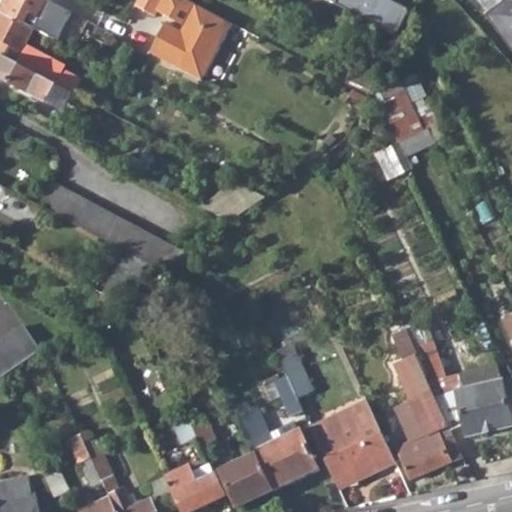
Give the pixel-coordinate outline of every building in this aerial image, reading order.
[(19,21),(20,20),(23,14),(28,16),(31,12),(42,17),(50,1),(47,0),(0,0),(0,10),(0,11),(19,21)] [(150,54),(203,82),(234,24),(188,0),(140,0),(137,6),(157,17),(159,14),(184,27),(182,31),(166,23),(150,54)] [(339,0),(337,5),(398,33),(409,10),(390,0),(339,0)] [(511,0),(476,0),(511,47),(511,0)] [(64,27),(67,22),(72,13),(54,3),(46,18),(64,27)] [(19,21),(0,11),(0,53),(3,55),(17,63),(57,84),(69,91),(74,93),(81,79),(65,70),(67,65),(27,44),(36,28),(20,20),(19,21)] [(88,21),(72,13),(67,22),(83,30),(88,21)] [(0,74),(48,101),(52,94),(57,84),(17,63),(3,55),(0,53),(0,74)] [(381,98),(401,141),(379,151),(392,178),(415,167),(410,156),(445,139),(418,81),(381,98)] [(69,91),(57,84),(52,94),(64,101),(69,91)] [(42,207),(55,214),(67,190),(57,185),(54,183),(42,207)] [(127,252),(160,270),(169,264),(186,253),(120,217),(67,190),(55,214),(127,252)] [(215,215),(229,223),(260,202),(254,193),(246,198),(244,196),(215,215)] [(17,198),(12,212),(35,221),(40,207),(17,198)] [(113,278),(132,289),(160,270),(127,252),(113,278)] [(102,295),(114,302),(131,290),(132,289),(113,278),(102,295)] [(25,327),(0,344),(0,379),(42,351),(25,327)] [(393,408),(409,442),(396,447),(411,478),(462,457),(450,431),(434,396),(403,330),(390,335),(402,360),(393,365),(409,401),(393,408)] [(288,375),(297,396),(313,389),(297,355),(282,362),(288,375)] [(458,374),(461,389),(501,381),(498,365),(458,374)] [(280,394),(289,417),(304,410),(297,396),(288,375),(277,380),(283,393),(280,394)] [(461,389),(455,390),(463,425),(466,436),(511,425),(511,379),(501,381),(461,389)] [(434,396),(450,431),(463,425),(455,390),(434,396)] [(310,424),(314,433),(370,407),(367,398),(310,424)] [(223,411),(229,424),(241,418),(238,413),(234,405),(223,411)] [(257,405),(238,413),(241,418),(274,490),(317,469),(299,430),(298,431),(274,442),(270,433),(257,405)] [(314,433),(338,484),(356,475),(359,481),(396,463),(370,407),(314,433)] [(198,437),(210,464),(221,459),(216,448),(219,446),(204,412),(190,419),(198,437)] [(225,426),(239,453),(240,456),(250,452),(251,456),(235,463),(221,470),(238,507),(274,490),(241,418),(229,424),(225,426)] [(183,444),(198,437),(190,419),(175,426),(183,444)] [(294,422),(270,433),(274,442),(298,431),(294,422)] [(79,464),(81,463),(92,458),(81,435),(69,441),(79,464)] [(232,456),(235,463),(251,456),(250,452),(240,456),(239,453),(232,456)] [(92,458),(96,466),(106,461),(103,453),(92,458)] [(98,490),(105,487),(96,466),(92,458),(81,463),(92,486),(96,485),(98,490)] [(119,490),(106,461),(96,466),(105,487),(110,497),(116,511),(156,511),(150,499),(132,507),(123,487),(119,490)] [(173,493),(181,511),(189,511),(225,496),(213,469),(204,474),(206,478),(197,482),(188,465),(165,476),(166,477),(173,493)] [(44,476),(55,498),(68,492),(57,469),(44,476)] [(340,489),(359,481),(356,475),(338,484),(340,489)] [(0,511),(40,511),(37,494),(34,495),(29,476),(0,481),(0,511)] [(159,500),(173,493),(166,477),(152,484),(159,500)] [(116,511),(110,497),(78,511),(116,511)]
